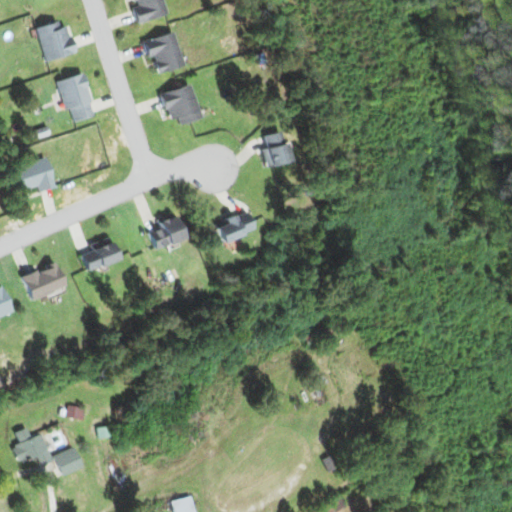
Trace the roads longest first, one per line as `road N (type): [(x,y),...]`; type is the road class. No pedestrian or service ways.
road 1 (residential): [(0,247),(180,169),(217,168)]
road 2 (residential): [(95,0),(159,178)]
